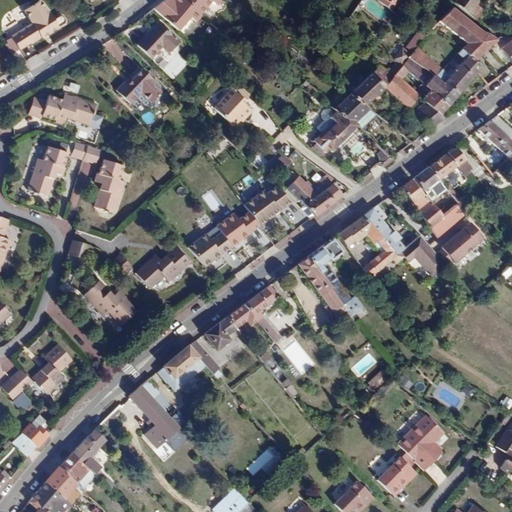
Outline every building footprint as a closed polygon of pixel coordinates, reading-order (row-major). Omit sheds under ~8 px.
[(164,0),(153,9),(177,31),(190,17),(195,22),(201,16),(199,14),(182,0),(179,0),(175,4),(172,1),(170,0),(164,0)] [(182,0),(199,14),(211,0),(215,0),(219,3),(221,0),(182,0)] [(392,12),(400,0),(377,0),(378,0),(392,12)] [(443,0),(442,1),(450,6),(453,3),(468,14),(476,5),(479,0),(443,0)] [(53,21),(48,14),(47,15),(39,2),(25,12),(32,24),(11,37),(19,50),(30,43),(31,44),(41,38),(42,39),(58,29),(64,25),(65,22),(62,18),(59,17),(53,21)] [(476,20),(484,11),(476,5),(468,14),(476,20)] [(497,40),(489,34),(482,32),(452,8),(438,21),(461,40),(467,44),(480,55),(489,47),(497,40)] [(168,53),(179,42),(159,24),(149,34),(147,33),(136,45),(152,59),(161,48),(168,53)] [(417,47),(424,38),(417,32),(405,47),(412,52),(417,47)] [(511,39),(501,48),(511,62),(511,39)] [(457,94),(476,71),(473,68),(477,64),(474,61),(480,55),(467,44),(462,49),(457,54),(463,60),(454,70),(452,68),(447,73),(443,69),(435,63),(428,72),(443,83),(445,81),(457,94)] [(435,63),(417,47),(412,52),(408,58),(428,72),(435,63)] [(454,70),(463,60),(457,54),(443,69),(447,73),(452,68),(454,70)] [(176,57),(167,68),(173,73),(182,63),(176,57)] [(457,94),(445,81),(443,83),(428,72),(408,58),(402,66),(408,72),(421,84),(447,106),(457,94)] [(384,88),(395,74),(402,66),(396,62),(387,73),(379,66),(364,81),(351,93),(350,94),(365,106),(384,88)] [(312,71),(315,67),(311,63),(305,70),(310,74),(312,71)] [(395,74),(401,80),(408,72),(402,66),(395,74)] [(163,90),(142,69),(127,84),(124,82),(115,91),(130,104),(141,94),(150,103),(163,90)] [(417,95),(401,80),(395,74),(384,88),(408,109),(419,96),(417,95)] [(351,93),(364,81),(360,76),(351,84),(353,86),(348,90),(351,93)] [(253,112),(244,104),(246,102),(247,102),(251,97),(234,80),(228,86),(233,91),(215,109),(234,127),(240,121),(244,117),(246,120),(253,112)] [(332,102),(305,81),(303,84),(330,105),(332,102)] [(447,106),(421,84),(418,87),(421,90),(417,95),(419,96),(426,102),(439,115),(447,106)] [(353,125),(369,109),(365,106),(350,94),(334,109),(338,111),(340,113),(353,125)] [(92,113),(95,104),(64,95),(62,100),(48,96),(46,101),(33,97),(28,115),(41,119),(42,116),(55,120),(55,122),(63,125),(66,118),(98,127),(101,116),(92,113)] [(439,115),(426,102),(417,108),(418,116),(431,129),(444,119),(443,118),(439,115)] [(504,129),(511,122),(511,115),(506,108),(489,121),(501,132),(504,129)] [(331,151),(355,127),(353,125),(340,113),(338,111),(331,117),(336,124),(320,139),(318,137),(313,141),(324,152),(328,148),(331,151)] [(511,153),(511,142),(501,132),(489,121),(477,130),(507,158),(511,153)] [(83,160),(87,147),(75,143),(71,157),(83,160)] [(438,179),(464,159),(454,146),(428,166),(438,179)] [(63,168),(67,153),(47,147),(42,161),(37,159),(27,190),(48,197),(55,175),(62,177),(64,169),(63,168)] [(95,164),(99,151),(87,147),(83,160),(95,164)] [(279,154),(276,161),(287,166),(291,159),(279,154)] [(501,185),(492,175),(478,158),(474,162),(487,178),(484,181),(494,191),(501,185)] [(114,213),(124,182),(118,180),(123,166),(103,160),(98,174),(96,173),(93,181),(101,184),(94,208),(114,213)] [(438,179),(428,166),(413,177),(424,191),(434,184),(439,189),(443,186),(438,179)] [(317,196),(297,177),(287,188),(305,205),(317,196)] [(438,239),(464,218),(461,215),(455,206),(441,218),(430,203),(410,179),(400,187),(418,210),(416,211),(429,226),(427,228),(438,239)] [(338,192),(344,188),(338,183),(332,187),(331,186),(324,191),(333,203),(343,196),(341,194),(338,192)] [(261,192),(240,206),(257,227),(290,200),(273,184),(261,192)] [(462,201),(448,185),(444,188),(457,204),(461,202),(462,201)] [(314,217),(333,203),(324,191),(317,196),(305,205),(314,217)] [(455,206),(443,193),(430,203),(441,218),(455,206)] [(467,210),(461,202),(457,204),(455,206),(461,215),(467,210)] [(240,206),(230,213),(247,235),(257,227),(240,206)] [(404,248),(371,208),(362,215),(381,238),(387,246),(395,255),(404,248)] [(213,226),(216,230),(229,248),(247,235),(230,213),(213,226)] [(381,238),(362,215),(336,234),(346,247),(353,241),(355,243),(365,235),(373,244),(376,242),(381,238)] [(0,267),(2,268),(10,240),(3,237),(9,220),(0,217),(0,267)] [(470,222),(441,247),(454,262),(483,237),(470,222)] [(216,230),(205,239),(220,255),(229,248),(216,230)] [(205,239),(203,235),(187,247),(203,269),(220,255),(205,239)] [(395,255),(391,259),(394,263),(402,257),(407,263),(413,258),(433,277),(445,264),(429,246),(425,242),(419,235),(412,241),(404,248),(395,255)] [(387,246),(381,238),(376,242),(382,250),(387,246)] [(324,262),(338,251),(329,239),(307,256),(343,304),(350,299),(350,298),(324,262)] [(86,259),(89,247),(72,241),(68,253),(86,259)] [(168,282),(190,262),(176,246),(160,260),(156,255),(136,273),(150,289),(163,277),(168,282)] [(391,259),(395,255),(387,246),(382,250),(369,262),(377,271),(391,259)] [(132,268),(120,254),(110,262),(123,277),(132,268)] [(343,304),(307,256),(297,264),(327,304),(324,306),(329,314),(343,304)] [(377,271),(369,262),(361,268),(369,278),(377,271)] [(502,280),(511,272),(508,268),(499,276),(502,280)] [(137,311),(118,291),(113,295),(99,281),(83,296),(103,317),(109,313),(121,326),(137,311)] [(474,298),(483,290),(475,281),(466,289),(474,298)] [(276,304),(280,300),(269,285),(243,305),(256,321),(273,343),(279,338),(260,315),(264,312),(266,314),(277,306),(276,304)] [(355,305),(350,299),(343,304),(348,311),(355,305)] [(0,324),(11,315),(0,302),(0,324)] [(256,321),(243,305),(226,317),(235,329),(245,321),(249,327),(256,321)] [(226,335),(232,331),(235,329),(226,317),(204,334),(215,350),(229,340),(226,335)] [(277,349),(304,374),(316,361),(289,336),(277,349)] [(219,368),(194,341),(187,346),(197,358),(204,365),(212,374),(217,370),(219,368)] [(63,378),(58,373),(71,361),(57,344),(43,357),(48,362),(32,377),(46,393),(63,378)] [(261,361),(266,353),(260,345),(253,351),(261,361)] [(174,391),(204,365),(197,358),(187,346),(178,353),(155,372),(166,384),(167,383),(174,391)] [(369,353),(350,368),(357,377),(376,362),(369,353)] [(32,384),(19,370),(10,378),(23,392),(32,384)] [(23,392),(10,378),(1,386),(14,401),(23,392)] [(402,378),(399,385),(409,388),(411,381),(402,378)] [(145,381),(140,386),(149,396),(154,391),(145,381)] [(162,411),(153,400),(149,396),(140,386),(128,397),(148,419),(154,425),(151,428),(144,434),(157,448),(179,428),(162,411)] [(162,411),(168,406),(154,391),(149,396),(153,400),(162,411)] [(511,400),(504,397),(501,406),(509,409),(511,400)] [(44,412),(50,406),(46,401),(40,407),(44,412)] [(40,427),(46,422),(40,415),(31,424),(37,430),(40,427)] [(435,442),(444,434),(425,415),(397,444),(424,470),(434,460),(426,451),(435,442)] [(511,421),(495,448),(504,454),(508,450),(511,452),(511,421)] [(37,447),(48,435),(40,427),(37,430),(31,424),(21,433),(37,447)] [(95,429),(87,437),(98,447),(99,448),(106,440),(95,429)] [(37,447),(21,433),(11,443),(28,458),(37,447)] [(92,455),(99,448),(98,447),(87,437),(71,453),(98,479),(110,490),(114,485),(101,472),(103,469),(97,464),(89,457),(92,455)] [(434,460),(443,451),(435,442),(426,451),(434,460)] [(271,446),(246,468),(253,475),(261,468),(264,470),(280,456),(271,446)] [(98,479),(71,453),(58,468),(76,485),(81,490),(91,480),(94,483),(98,479)] [(99,461),(92,455),(89,457),(97,464),(99,461)] [(407,482),(415,474),(398,457),(377,480),(391,494),(405,480),(407,482)] [(511,476),(511,460),(510,464),(506,461),(501,469),(511,476)] [(76,485),(58,468),(45,481),(64,499),(76,485)] [(9,477),(3,470),(0,472),(0,475),(6,481),(9,477)] [(393,496),(407,482),(405,480),(391,494),(393,496)] [(46,511),(57,499),(70,511),(73,508),(64,499),(45,481),(32,497),(46,511)] [(364,506),(372,497),(355,481),(333,504),(341,511),(353,511),(361,504),(364,506)] [(502,495),(508,485),(500,481),(494,490),(502,495)] [(237,511),(246,503),(247,502),(234,488),(212,510),(213,511),(237,511)] [(47,511),(46,511),(32,497),(28,502),(36,510),(34,511),(47,511)] [(251,511),(253,510),(246,503),(237,511),(251,511)]
